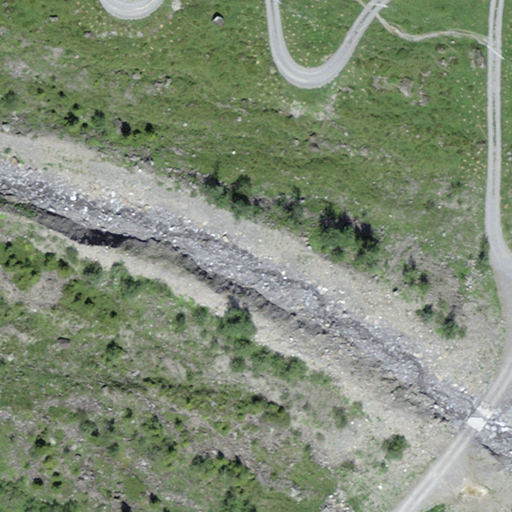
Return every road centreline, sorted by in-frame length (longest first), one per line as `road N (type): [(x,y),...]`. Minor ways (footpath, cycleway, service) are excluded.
road 1 (track): [(506,0),(498,53),(497,258),(511,274)]
road 2 (track): [(275,0),(292,70),(319,79),(346,67),(374,15),(392,0)]
road 3 (track): [(418,511),(511,386)]
